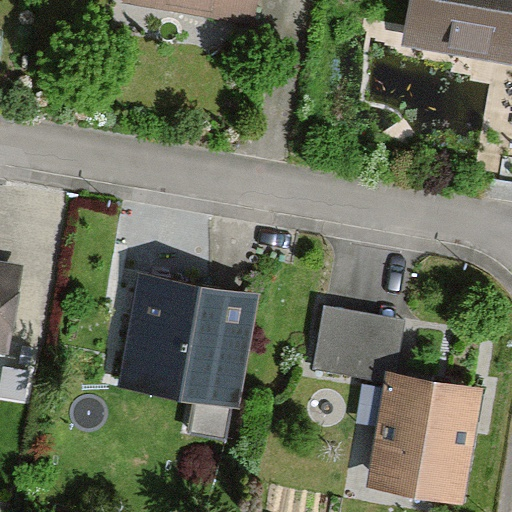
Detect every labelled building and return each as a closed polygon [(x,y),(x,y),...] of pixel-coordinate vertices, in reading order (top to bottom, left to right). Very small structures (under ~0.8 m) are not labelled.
[(115,0),(113,16),(248,37),(254,0),(115,0)] [(511,0),(402,0),(394,43),(511,66),(511,0)] [(219,412),(245,290),(141,268),(115,391),(219,412)] [(0,357),(4,358),(18,283),(0,279),(0,357)] [(453,511),(476,383),(375,365),(352,496),(446,511),(453,511)]
